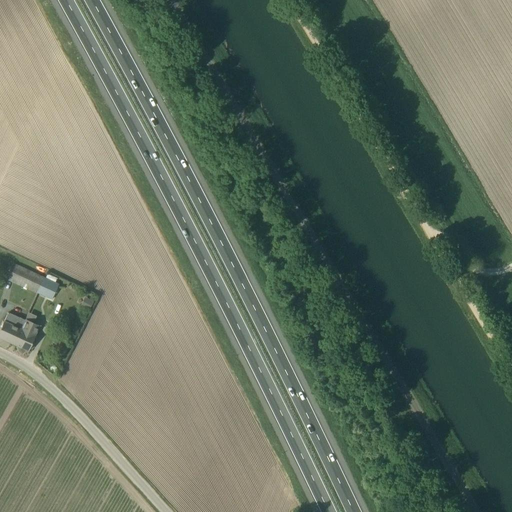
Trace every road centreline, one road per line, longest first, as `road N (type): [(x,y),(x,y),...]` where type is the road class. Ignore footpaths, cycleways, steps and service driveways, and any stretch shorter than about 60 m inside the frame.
road 1 (unclassified): [(476,511),(169,0)]
road 2 (motorway): [(65,0),(146,144),(328,511)]
road 3 (motorway): [(350,511),(88,0)]
road 4 (track): [(511,371),(288,0)]
road 5 (unclassified): [(166,511),(51,391),(0,353)]
